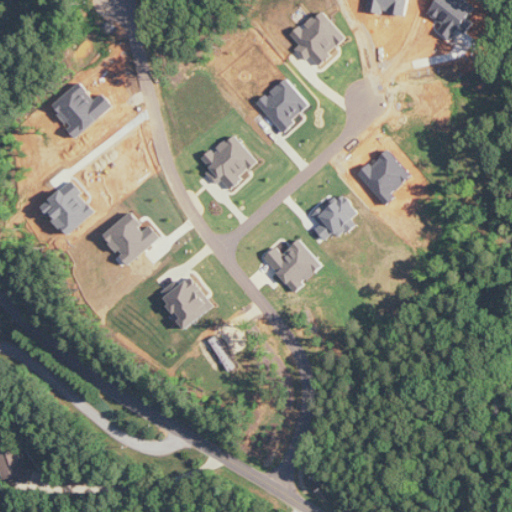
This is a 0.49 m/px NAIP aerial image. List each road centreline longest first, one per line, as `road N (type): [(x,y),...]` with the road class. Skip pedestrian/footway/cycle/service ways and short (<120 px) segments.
road 1 (residential): [(277,488),(311,401),(307,365),(179,187),(121,0)]
road 2 (residential): [(0,291),(72,367),(317,511)]
road 3 (residential): [(221,247),(356,126),(368,100)]
